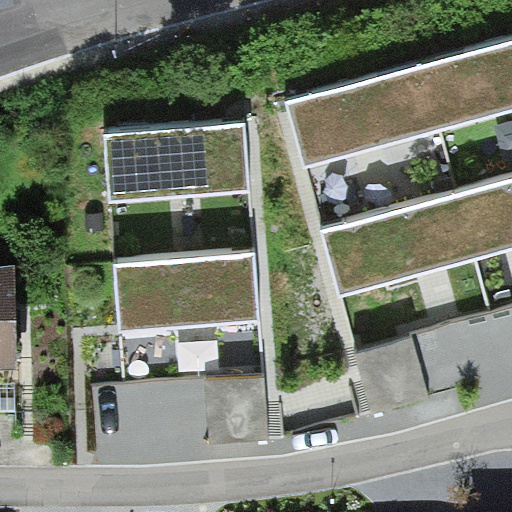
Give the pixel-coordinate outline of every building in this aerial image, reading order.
[(511,20),(421,45),(439,111),(511,90),(511,20)] [(421,45),(286,84),(303,148),(439,111),(421,45)] [(245,103),(106,111),(110,179),(249,171),(245,103)] [(511,161),(457,176),(475,241),(511,231),(511,161)] [(457,176),(322,214),(340,279),(475,241),(457,176)] [(254,235),(114,245),(119,310),(258,300),(254,235)] [(16,253),(0,253),(0,352),(18,352),(17,308),(16,253)] [(411,324),(353,339),(370,405),(428,390),(411,324)] [(264,361),(205,366),(210,435),(269,430),(264,361)] [(511,511),(511,498),(464,499),(463,511),(511,511)]
